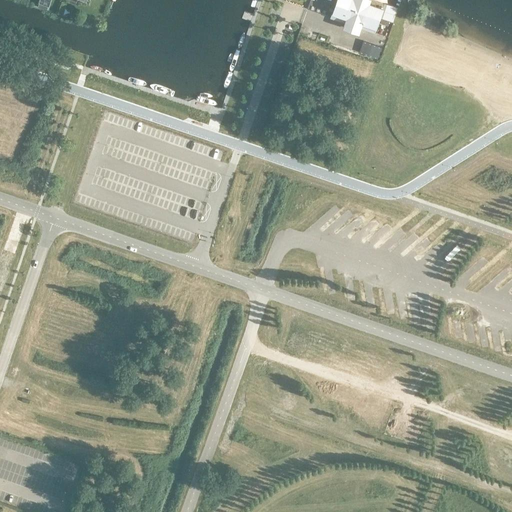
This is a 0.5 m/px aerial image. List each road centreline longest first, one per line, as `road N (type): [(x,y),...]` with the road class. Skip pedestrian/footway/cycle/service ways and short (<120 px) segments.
road 1 (tertiary): [(511,375),(197,266)]
road 2 (unknown): [(245,346),(410,399)]
road 3 (unclassified): [(0,374),(53,216)]
road 4 (tertiary): [(197,266),(53,216)]
road 5 (unclassified): [(240,143),(284,18)]
road 6 (unclassified): [(240,143),(197,266)]
